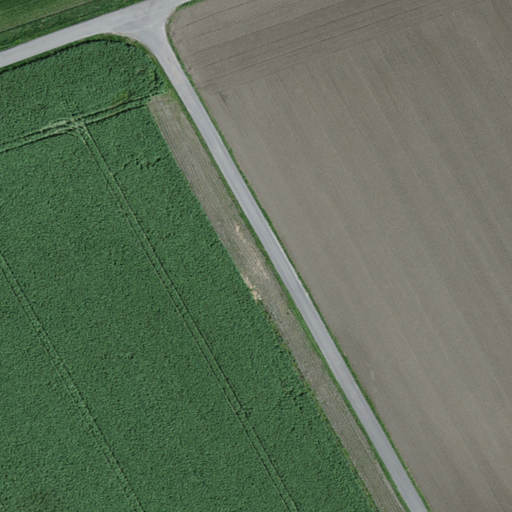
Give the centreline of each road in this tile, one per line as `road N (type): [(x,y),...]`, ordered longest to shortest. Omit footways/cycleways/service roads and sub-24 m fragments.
road 1 (residential): [(139,13),(419,511)]
road 2 (residential): [(139,13),(0,62)]
